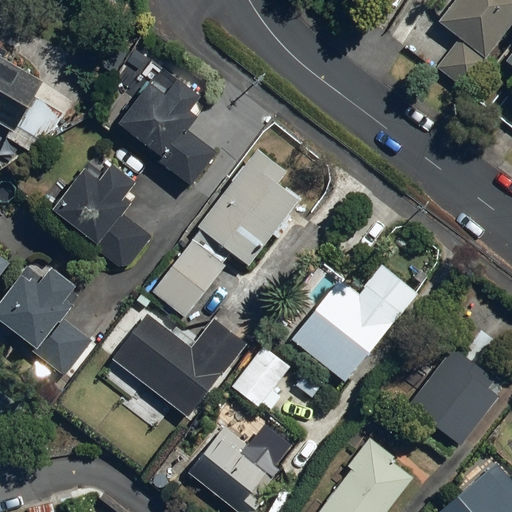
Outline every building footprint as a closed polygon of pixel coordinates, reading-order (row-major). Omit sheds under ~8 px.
[(511,0),(449,0),(432,25),(453,41),(434,67),(470,93),(492,62),(488,58),(511,24),(511,0)] [(511,41),(498,60),(511,69),(511,85),(509,90),(511,92),(511,41)] [(0,119),(16,129),(41,87),(0,63),(0,119)] [(130,73),(100,123),(186,188),(211,155),(182,133),(206,101),(175,77),(160,96),(130,73)] [(132,190),(139,180),(88,142),(38,208),(127,275),(153,240),(125,219),(141,197),(132,190)] [(255,145),(148,289),(188,322),(236,263),(241,267),(289,207),(271,192),(288,171),(255,145)] [(17,277),(0,298),(0,327),(63,377),(90,341),(59,317),(67,307),(59,301),(71,286),(45,265),(29,286),(17,277)] [(331,275),(282,339),(342,384),(411,293),(375,266),(354,293),(331,275)] [(187,342),(146,312),(101,376),(123,392),(119,397),(161,428),(175,409),(192,422),(247,346),(206,316),(187,342)] [(227,385),(255,407),(260,400),(286,420),(314,385),(260,342),(227,385)] [(448,348),(402,405),(453,446),(499,389),(448,348)] [(0,395),(0,442),(23,412),(0,395)] [(218,425),(183,471),(234,511),(256,511),(284,477),(218,425)] [(381,511),(409,476),(369,441),(313,511),(381,511)] [(511,511),(511,486),(494,466),(440,511),(511,511)]
